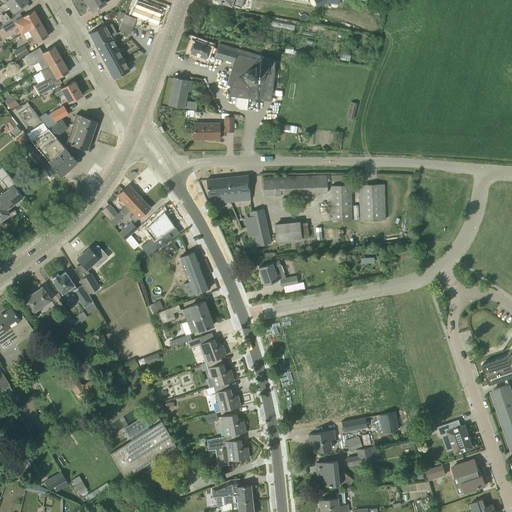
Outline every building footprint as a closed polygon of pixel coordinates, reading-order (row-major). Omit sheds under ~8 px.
[(0,23),(1,25),(10,19),(7,15),(6,13),(3,15),(1,13),(9,7),(12,11),(15,15),(20,13),(17,8),(28,1),(27,0),(8,0),(6,2),(0,5),(0,23)] [(92,10),(101,5),(105,3),(105,2),(108,0),(85,0),(87,2),(87,1),(92,10)] [(134,7),(131,14),(157,24),(160,17),(159,17),(162,9),(152,6),(150,5),(137,0),(135,8),(134,7)] [(41,23),(33,10),(22,17),(20,13),(15,15),(10,19),(1,25),(5,32),(18,24),(23,33),(29,30),(41,23)] [(122,21),(119,29),(121,30),(129,34),(135,18),(124,14),(122,21)] [(29,30),(33,36),(27,40),(30,45),(35,42),(36,43),(48,36),(41,23),(29,30)] [(89,33),(95,46),(111,37),(117,34),(116,33),(111,23),(106,26),(105,25),(89,33)] [(111,37),(95,46),(113,79),(114,79),(129,71),(129,70),(123,59),(117,48),(111,37)] [(208,52),(215,54),(217,48),(193,39),(189,52),(206,59),(208,52)] [(219,43),(217,48),(215,54),(214,56),(233,62),(227,84),(230,85),(229,95),(236,96),(235,105),(239,108),(247,109),(248,101),(250,101),(251,98),(270,100),(271,97),(274,64),(275,60),(257,54),(257,57),(219,43)] [(24,45),(14,51),(18,59),(28,53),(24,45)] [(39,47),(24,56),(29,66),(38,63),(42,70),(50,65),(61,59),(54,46),(42,52),(39,47)] [(44,79),(33,85),(39,95),(61,82),(58,77),(60,77),(68,72),(61,59),(50,65),(42,70),(40,71),(44,79)] [(168,104),(196,110),(197,102),(185,100),(187,91),(190,91),(191,81),(178,79),(179,78),(177,77),(177,79),(173,78),(168,104)] [(58,101),(66,97),(69,102),(82,95),(74,81),(61,88),(61,89),(54,93),(58,101)] [(353,119),(355,109),(357,103),(351,102),(347,117),(353,119)] [(50,126),(56,123),(55,121),(68,114),(63,106),(51,113),(47,115),(45,112),(39,117),(47,128),(50,126)] [(76,114),(72,124),(72,127),(66,143),(86,150),(96,121),(76,114)] [(16,125),(18,124),(12,117),(11,117),(9,115),(2,121),(6,126),(2,129),(6,133),(10,130),(16,125)] [(233,119),(225,118),(225,131),(233,131),(233,119)] [(56,123),(50,126),(55,134),(67,127),(61,119),(56,123)] [(219,139),(219,123),(194,123),(194,138),(219,139)] [(16,125),(10,130),(15,135),(21,131),(16,125)] [(55,136),(48,128),(47,129),(30,140),(54,168),(61,176),(77,162),(70,154),(55,136)] [(31,142),(24,147),(49,177),(55,171),(31,142)] [(0,220),(9,214),(6,209),(22,197),(14,186),(16,184),(8,174),(1,179),(8,189),(0,195),(0,220)] [(248,175),(227,177),(229,202),(250,200),(248,175)] [(264,195),(317,193),(327,193),(327,181),(330,181),(330,175),(263,177),(264,195)] [(227,177),(206,179),(208,197),(220,195),(221,203),(229,202),(227,177)] [(126,205),(131,200),(134,204),(141,198),(129,184),(117,195),(126,205)] [(384,220),(384,194),(383,184),(359,184),(360,221),(384,220)] [(351,221),(351,195),(350,185),(331,185),(332,221),(351,221)] [(126,205),(120,210),(125,216),(131,210),(133,213),(130,217),(134,222),(150,208),(141,198),(134,204),(131,200),(126,205)] [(290,198),(282,198),(282,207),(290,206),(290,198)] [(111,220),(118,213),(109,204),(102,211),(111,220)] [(248,210),(256,245),(270,241),(262,207),(248,210)] [(151,239),(141,246),(147,255),(171,239),(166,233),(174,227),(164,211),(145,229),(151,239)] [(115,216),(109,222),(114,226),(119,221),(115,216)] [(299,221),(274,224),(276,242),(301,239),(309,238),(307,222),(300,223),(299,221)] [(131,222),(119,233),(125,240),(137,229),(131,222)] [(99,258),(89,247),(77,259),(86,269),(93,263),(97,268),(103,263),(98,258),(99,258)] [(188,296),(200,292),(209,288),(195,251),(179,257),(189,282),(183,284),(188,296)] [(128,263),(119,259),(115,269),(124,272),(128,263)] [(298,283),(296,276),(285,278),(279,260),(271,263),(258,267),(265,285),(278,280),(280,280),(281,286),(298,283)] [(58,273),(51,277),(52,278),(53,279),(52,280),(58,289),(62,294),(66,301),(75,295),(84,308),(88,314),(97,308),(93,302),(89,294),(82,284),(76,288),(74,285),(75,285),(65,271),(59,276),(58,274),(58,273)] [(99,288),(91,273),(80,279),(89,294),(99,288)] [(51,300),(42,287),(24,299),(33,312),(51,300)] [(152,314),(163,308),(159,300),(148,306),(152,314)] [(187,321),(208,313),(204,301),(189,306),(182,309),(187,321)] [(181,310),(179,304),(158,312),(162,323),(175,319),(173,313),(181,310)] [(0,324),(0,325),(0,324),(0,341),(19,327),(25,335),(33,330),(23,315),(18,318),(11,308),(0,316),(0,324)] [(213,325),(208,313),(187,321),(191,333),(198,330),(198,331),(213,325)] [(206,362),(220,357),(226,355),(222,344),(216,346),(211,332),(197,338),(191,340),(191,339),(186,342),(188,349),(200,344),(206,362)] [(186,342),(191,339),(189,334),(170,341),(172,347),(186,342)] [(109,350),(103,339),(96,343),(102,354),(109,350)] [(293,389),(291,390),(292,395),(291,395),(293,400),(294,400),(295,405),(298,404),(299,405),(298,406),(299,408),(300,408),(301,412),(300,412),(301,415),(308,413),(308,412),(311,412),(314,425),(315,425),(310,406),(312,405),(313,406),(317,405),(316,404),(319,403),(315,389),(318,388),(317,382),(327,379),(316,341),(305,344),(308,354),(305,355),(310,371),(297,375),(301,387),(298,387),(293,389)] [(483,364),(482,364),(487,380),(490,384),(501,380),(500,380),(499,377),(511,372),(511,347),(507,355),(506,356),(504,357),(505,359),(499,361),(499,358),(488,362),(489,364),(484,366),(483,364)] [(208,379),(206,379),(209,388),(214,386),(228,382),(234,380),(230,369),(225,371),(220,357),(206,362),(208,368),(208,369),(211,378),(208,379)] [(0,368),(0,391),(10,385),(0,368)] [(81,384),(72,371),(64,376),(79,400),(99,387),(93,378),(84,384),(81,384)] [(232,396),(228,382),(214,386),(220,411),(240,406),(238,395),(232,396)] [(494,390),(491,391),(492,393),(494,401),(497,407),(499,413),(501,412),(511,407),(511,399),(510,395),(510,394),(507,385),(493,389),(494,390)] [(511,407),(501,412),(499,413),(501,421),(503,427),(505,432),(508,431),(511,429),(511,407)] [(216,412),(204,415),(206,423),(218,420),(216,412)] [(394,412),(380,415),(383,432),(397,429),(394,412)] [(221,416),(224,436),(239,433),(245,432),(243,421),(237,422),(236,414),(221,416)] [(343,432),(367,427),(365,417),(341,422),(343,432)] [(460,452),(462,452),(462,451),(472,447),(465,425),(461,426),(459,420),(459,419),(437,427),(438,427),(441,435),(442,435),(448,451),(454,449),(455,453),(460,452)] [(167,451),(176,446),(161,421),(110,453),(115,462),(125,479),(167,451)] [(433,425),(424,428),(426,434),(435,431),(433,425)] [(314,452),(324,450),(331,449),(329,440),(334,439),(333,430),(318,433),(308,434),(310,445),(313,444),(314,452)] [(239,433),(224,436),(206,439),(208,450),(215,449),(216,456),(223,455),(223,461),(249,458),(247,447),(241,448),(239,433)] [(348,451),(362,446),(358,436),(345,440),(348,451)] [(357,449),(358,456),(346,458),(348,466),(361,463),(372,460),(378,459),(378,455),(381,455),(379,445),(370,447),(357,449)] [(465,492),(476,488),(486,485),(482,475),(479,476),(477,470),(478,470),(475,459),(452,467),(455,477),(460,476),(462,482),(461,482),(465,492)] [(325,486),(335,485),(339,484),(339,485),(343,485),(346,487),(350,483),(353,480),(343,471),(340,474),(339,474),(337,461),(316,463),(317,475),(323,474),(325,486)] [(426,470),(429,480),(446,475),(443,464),(426,470)] [(43,484),(47,490),(54,486),(56,490),(67,484),(62,474),(43,484)] [(232,503),(252,500),(251,485),(241,486),(239,478),(230,479),(211,487),(212,497),(231,496),(232,503)] [(320,511),(347,511),(347,505),(345,505),(344,492),(336,493),(336,498),(320,500),(320,511)] [(473,511),(494,511),(492,504),(485,507),(483,499),(471,503),(473,511)] [(253,511),(252,500),(232,503),(232,510),(226,511),(253,511)]
